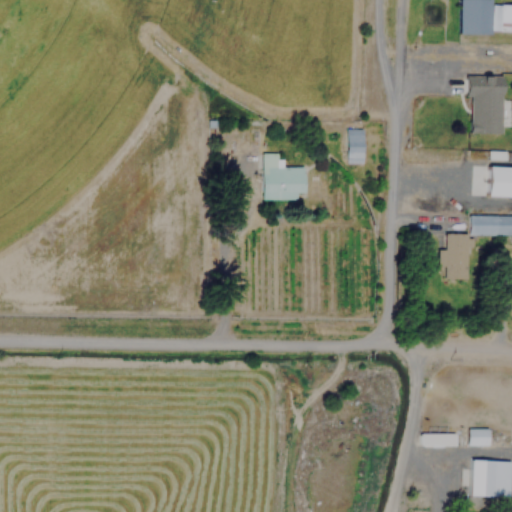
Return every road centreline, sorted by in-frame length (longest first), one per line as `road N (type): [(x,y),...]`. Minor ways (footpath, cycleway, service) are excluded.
road 1 (residential): [(383,343),(0,338)]
road 2 (residential): [(383,343),(394,117),(375,0)]
road 3 (track): [(511,347),(383,343)]
